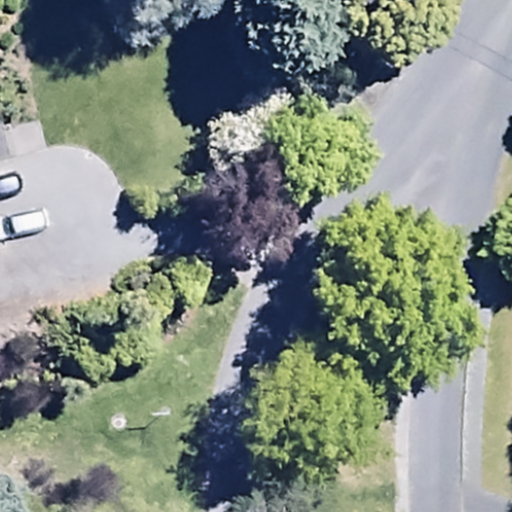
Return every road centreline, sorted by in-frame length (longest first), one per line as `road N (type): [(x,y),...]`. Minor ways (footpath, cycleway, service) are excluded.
road 1 (residential): [(257,511),(272,395),(435,127)]
road 2 (residential): [(435,127),(426,243),(433,511)]
road 3 (residential): [(511,0),(435,127)]
